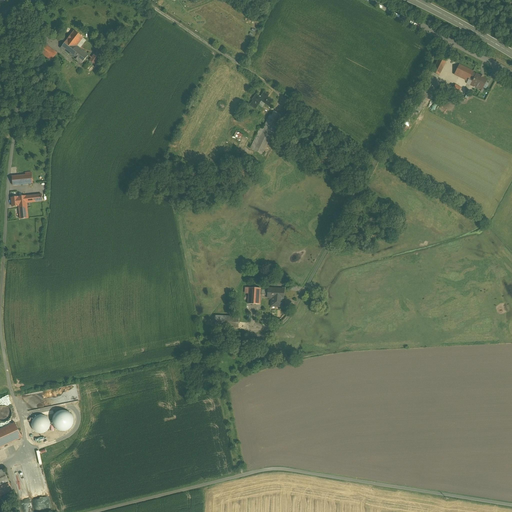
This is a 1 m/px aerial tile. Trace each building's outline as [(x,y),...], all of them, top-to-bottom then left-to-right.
[(82,37),(73,31),(67,40),(75,46),(82,37)] [(67,40),(60,48),(81,64),(88,55),(75,46),(67,40)] [(56,54),(45,45),(39,52),(46,58),(50,61),(51,61),(56,54)] [(99,52),(94,58),(92,57),(89,61),(96,66),(104,55),(99,52)] [(446,62),(439,58),(432,72),(439,76),(446,62)] [(473,72),(459,65),(454,75),(468,81),(469,79),(472,73),(473,72)] [(439,76),(432,72),(425,85),(426,86),(426,85),(432,87),(433,88),(439,76)] [(483,77),(480,75),(480,76),(476,75),(472,73),(469,79),(473,81),(471,84),(482,90),(486,80),(483,78),(483,77)] [(432,87),(426,85),(426,86),(420,98),(425,101),(432,87)] [(268,96),(264,93),(260,97),(256,94),(253,99),(254,100),(253,101),(250,105),(255,109),(261,101),(269,107),(273,101),(269,98),(268,98),(267,98),(268,96)] [(282,116),(274,111),(271,117),(269,116),(268,120),(278,125),(278,124),(282,116)] [(278,125),(268,120),(267,121),(268,122),(264,129),(254,151),(262,155),(272,133),(275,134),(279,125),(278,124),(278,125)] [(260,128),(250,149),(254,151),(264,129),(260,128)] [(32,175),(12,177),(13,186),(32,184),(32,175)] [(41,195),(11,198),(12,207),(18,206),(20,219),(28,219),(26,203),(42,201),(41,195)] [(260,289),(249,288),(247,307),(248,307),(247,320),(258,321),(260,295),(260,290),(260,289)] [(278,291),(273,290),(273,289),(272,289),(272,290),(269,290),(269,289),(268,289),(268,291),(260,290),(260,295),(272,296),(271,305),(276,305),(276,307),(282,307),(283,299),(284,290),(278,290),(278,291)] [(239,318),(222,317),(214,317),(214,327),(238,328),(239,318)] [(246,333),(238,333),(237,345),(246,345),(246,333)] [(270,339),(256,340),(256,350),(271,349),(270,339)] [(3,406),(1,406),(0,407),(0,406),(0,421),(1,422),(3,422),(4,422),(6,422),(8,420),(10,419),(10,418),(11,417),(11,415),(11,413),(11,411),(10,410),(9,408),(8,408),(6,407),(5,406),(4,406),(3,406)] [(60,411),(59,411),(58,412),(57,412),(56,413),(55,414),(54,414),(53,416),(53,417),(52,418),(52,419),(52,420),(52,421),(52,422),(52,423),(52,424),(53,425),(53,426),(54,427),(54,428),(55,428),(56,430),(57,430),(58,431),(59,431),(61,432),(63,432),(65,432),(66,431),(67,431),(68,430),(69,430),(70,429),(70,428),(71,428),(72,427),(73,425),(73,424),(73,423),(73,422),(73,421),(73,420),(73,419),(73,418),(73,417),(72,416),(72,415),(70,414),(70,413),(69,412),(67,412),(66,411),(65,411),(64,411),(62,410),(60,411)] [(42,416),(40,415),(39,416),(37,416),(36,416),(35,417),(35,418),(34,418),(33,419),(33,420),(32,421),(32,422),(31,423),(31,424),(31,425),(31,426),(32,427),(32,428),(33,430),(34,431),(35,432),(36,433),(37,433),(38,434),(39,434),(41,434),(43,434),(44,434),(45,433),(46,432),(47,432),(48,431),(48,430),(49,429),(49,428),(50,427),(50,426),(50,425),(50,423),(49,422),(49,421),(48,420),(47,418),(46,417),(45,417),(44,416),(43,416),(42,416)] [(15,423),(0,430),(0,443),(20,434),(15,423)] [(20,434),(0,443),(0,447),(22,437),(20,434)] [(3,469),(0,470),(0,487),(9,484),(10,483),(3,469)] [(0,496),(12,491),(9,484),(0,487),(0,496)]
